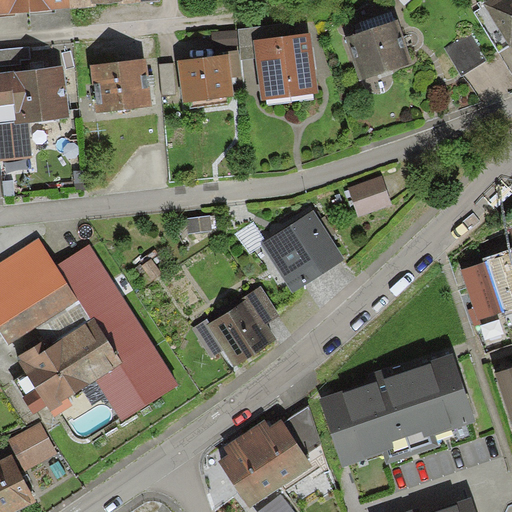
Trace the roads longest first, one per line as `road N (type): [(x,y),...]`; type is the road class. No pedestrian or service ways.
road 1 (residential): [(0,216),(278,189),(511,111)]
road 2 (residential): [(177,450),(286,369),(511,160)]
